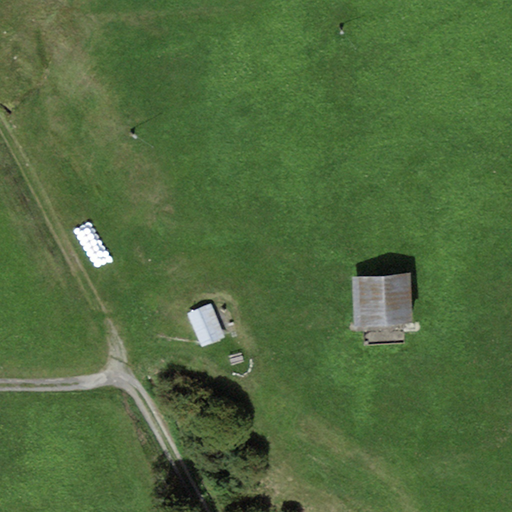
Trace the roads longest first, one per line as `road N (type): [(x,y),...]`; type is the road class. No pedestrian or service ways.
road 1 (track): [(0,125),(206,511)]
road 2 (track): [(0,383),(133,386)]
